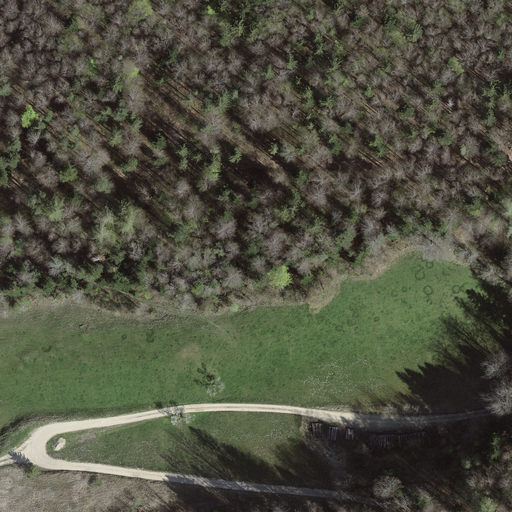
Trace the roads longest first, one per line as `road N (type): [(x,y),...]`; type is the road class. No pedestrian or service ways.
road 1 (track): [(511,152),(496,143),(0,182)]
road 2 (track): [(33,445),(46,464),(364,497),(424,511)]
road 3 (track): [(511,416),(381,423),(180,413)]
road 4 (track): [(180,413),(41,431),(33,445)]
